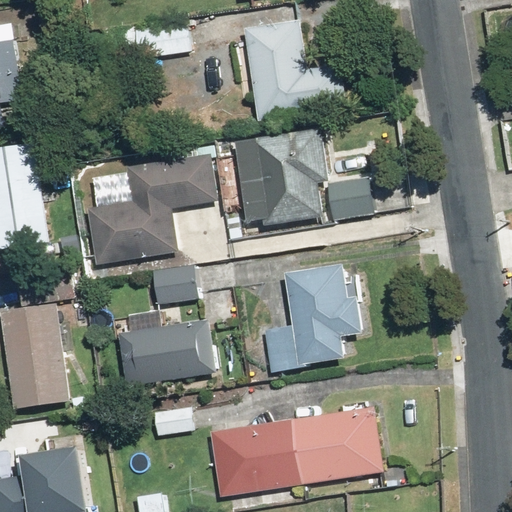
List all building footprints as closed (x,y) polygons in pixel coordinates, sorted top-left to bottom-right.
[(255,30),(269,123),(359,109),(352,66),(322,71),(315,21),(255,30)] [(0,131),(13,131),(10,107),(32,105),(24,23),(0,25),(0,131)] [(145,28),(110,30),(112,66),(149,63),(150,82),(203,79),(200,26),(145,29),(145,28)] [(243,143),(258,229),(331,217),(325,186),(334,184),(339,183),(330,129),(243,143)] [(0,250),(54,245),(44,145),(0,149),(0,250)] [(96,211),(105,265),(184,252),(177,211),(229,202),(220,152),(131,167),(137,204),(96,211)] [(378,177),(339,183),(334,184),(341,226),(385,218),(378,177)] [(272,331),(278,373),(354,363),(351,340),(376,337),(371,300),(359,302),(354,263),(293,271),(301,327),(272,331)] [(164,310),(171,309),(216,303),(210,265),(159,271),(164,310)] [(64,305),(9,313),(24,410),(78,402),(64,305)] [(126,333),(133,388),(227,376),(220,321),(174,327),(171,309),(164,310),(137,313),(140,331),(126,333)] [(392,473),(381,408),(215,436),(226,501),(392,473)] [(0,502),(1,511),(82,511),(99,509),(88,444),(31,453),(34,469),(0,474),(0,502)] [(173,511),(171,495),(145,498),(146,511),(173,511)]
